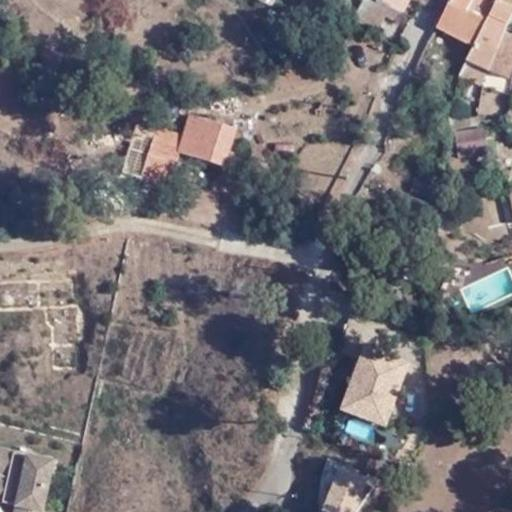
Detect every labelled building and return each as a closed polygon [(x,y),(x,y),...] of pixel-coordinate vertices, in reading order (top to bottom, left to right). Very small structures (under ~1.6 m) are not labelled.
[(391,12),(367,0),(365,0),(352,30),(376,42),(384,24),(396,29),(401,17),(391,12)] [(401,17),(410,21),(417,8),(402,0),(396,0),(391,12),(401,17)] [(441,4),(442,0),(421,0),(421,2),(437,10),(441,4)] [(470,14),(478,0),(456,0),(453,7),(470,14)] [(511,0),(478,0),(470,14),(490,23),(508,30),(509,28),(511,20),(511,0)] [(490,23),(470,14),(453,7),(440,32),(476,50),(490,23)] [(508,30),(490,23),(476,50),(469,64),(486,73),(505,37),(508,30)] [(511,72),(511,40),(505,37),(486,73),(506,84),(511,75),(511,72)] [(479,88),(486,73),(469,64),(464,83),(478,89),(479,88)] [(237,127),(195,113),(186,133),(160,126),(145,175),(171,183),(183,151),(238,168),(245,151),(232,148),(237,127)] [(487,128),(457,130),(459,157),(489,155),(487,128)] [(363,286),(382,297),(392,279),(373,268),(363,286)] [(392,279),(382,297),(390,302),(400,284),(392,279)] [(388,426),(413,360),(366,343),(341,408),(388,426)] [(39,511),(49,467),(0,455),(0,508),(13,511),(12,511),(39,511)] [(319,511),(361,511),(365,470),(324,466),(319,511)]
